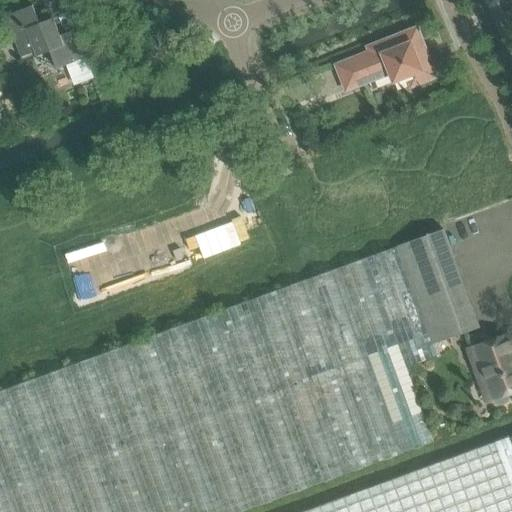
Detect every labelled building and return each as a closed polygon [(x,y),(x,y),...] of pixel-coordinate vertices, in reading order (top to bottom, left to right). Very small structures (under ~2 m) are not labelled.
[(41,23),(34,5),(6,16),(17,44),(22,57),(36,52),(38,56),(51,51),(58,69),(86,58),(75,30),(62,35),(55,18),(41,23)] [(368,48),(370,53),(337,66),(347,91),(390,74),(394,82),(408,77),(412,87),(436,77),(417,29),(368,48)] [(433,344),(480,327),(445,229),(0,391),(0,511),(244,511),(435,443),(407,368),(437,356),(433,344)] [(509,392),(511,391),(511,347),(509,337),(469,351),(476,370),(482,367),(493,398),(492,399),(493,401),(496,404),(500,405),(506,403),(508,400),(509,397),(509,392)] [(511,511),(511,435),(454,457),(304,511),(511,511)]
